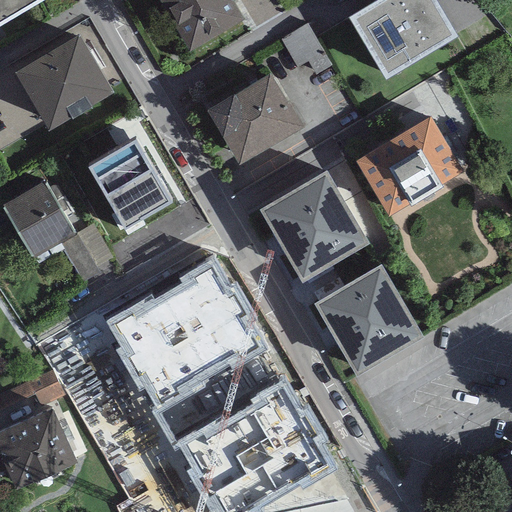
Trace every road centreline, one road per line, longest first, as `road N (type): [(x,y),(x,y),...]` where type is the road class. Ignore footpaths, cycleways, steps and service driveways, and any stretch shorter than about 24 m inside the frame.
road 1 (residential): [(393,511),(154,97)]
road 2 (residential): [(0,188),(154,97)]
road 3 (unknown): [(386,500),(511,426)]
